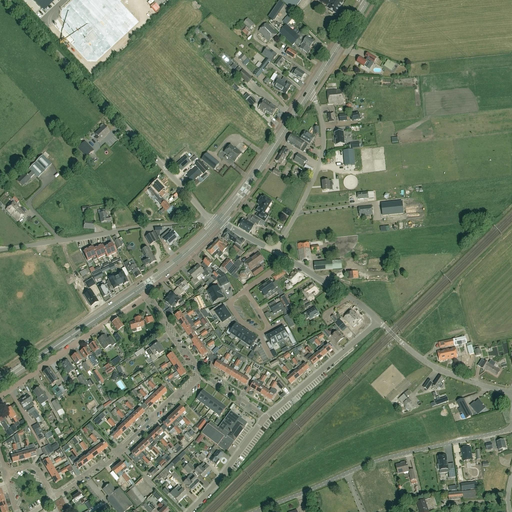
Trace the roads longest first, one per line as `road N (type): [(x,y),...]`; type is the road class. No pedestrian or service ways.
road 1 (unclassified): [(207,216),(8,0)]
road 2 (unclassified): [(256,511),(382,459),(511,430)]
road 3 (unclassified): [(0,249),(207,216)]
road 4 (residential): [(53,497),(201,374)]
road 5 (residential): [(0,396),(146,293)]
road 6 (residential): [(274,251),(323,150),(308,90)]
road 7 (tertiary): [(0,384),(141,286)]
road 8 (tertiary): [(218,221),(308,90)]
road 9 (unclassified): [(511,392),(435,367),(379,321)]
road 10 (residential): [(265,416),(379,321)]
road 11 (residential): [(189,511),(265,416)]
